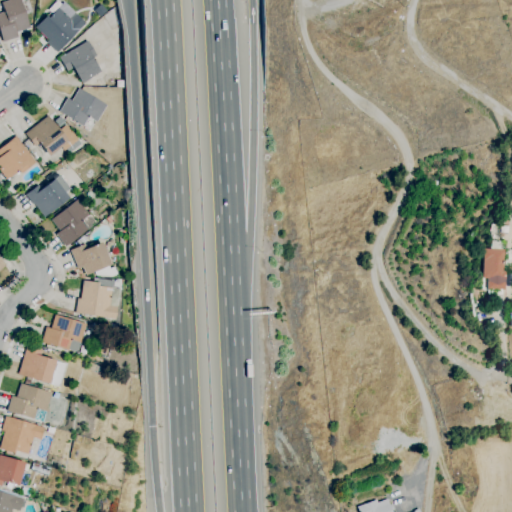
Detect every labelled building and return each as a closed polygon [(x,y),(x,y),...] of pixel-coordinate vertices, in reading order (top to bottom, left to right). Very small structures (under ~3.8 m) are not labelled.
[(2,43),(0,36),(0,13),(4,12),(1,3),(10,0),(19,0),(29,28),(15,33),(17,38),(2,43)] [(56,53),(45,42),(47,40),(34,28),(45,16),(48,19),(63,2),(76,15),(84,24),(56,53)] [(100,17),(93,10),(100,4),(107,11),(100,17)] [(81,84),(72,69),(66,72),(58,58),(86,41),(96,56),(92,58),(100,72),(90,78),(90,79),(81,84)] [(98,67),(95,62),(101,59),(103,64),(98,67)] [(83,127),(58,112),(66,99),(70,101),(78,89),(106,106),(96,122),(89,117),(83,127)] [(48,156),(38,144),(34,147),(24,134),(47,116),(58,130),(65,125),(80,144),(66,155),(60,147),(48,156)] [(6,180),(0,172),(0,148),(15,136),(35,162),(21,174),(18,170),(6,180)] [(44,218),(34,205),(33,206),(25,195),(37,185),(41,189),(59,175),(70,190),(65,194),(68,198),(44,218)] [(65,247),(55,234),(59,232),(50,220),(76,200),(81,206),(83,205),(85,208),(83,209),(88,215),(81,221),(88,229),(65,247)] [(108,225),(104,220),(110,216),(113,221),(108,225)] [(502,295),(486,295),(487,282),(486,282),(486,279),(482,279),(483,249),(490,249),(490,241),(511,241),(511,266),(507,266),(507,272),(506,272),(506,279),(505,279),(504,290),(502,290),(502,295)] [(112,277),(96,276),(94,272),(85,276),(82,268),(77,270),(69,251),(84,244),(86,249),(101,242),(111,265),(108,266),(109,269),(114,267),(117,275),(112,277)] [(115,320),(75,314),(77,298),(80,299),(82,281),(93,282),(93,278),(114,281),(113,288),(120,289),(115,320)] [(471,317),(467,294),(470,294),(472,304),(481,305),(481,308),(472,307),(474,317),(471,317)] [(77,354),(40,343),(45,327),(50,329),(54,315),(86,324),(77,354)] [(59,387),(48,384),(17,375),(26,346),(41,351),(40,356),(55,361),(66,365),(59,387)] [(92,372),(86,370),(89,363),(95,366),(92,372)] [(42,422),(33,419),(6,411),(11,396),(15,397),(19,384),(51,393),(45,412),(42,422)] [(28,455),(15,451),(14,454),(0,449),(0,442),(3,432),(0,431),(5,416),(44,428),(40,440),(33,437),(28,455)] [(17,486),(2,482),(1,486),(0,485),(0,455),(24,463),(17,486)] [(11,511),(0,511),(0,491),(23,499),(20,511),(12,509),(11,511)] [(354,511),(357,511),(355,507),(375,500),(376,503),(386,499),(388,506),(391,505),(393,510),(390,511),(354,511)]
